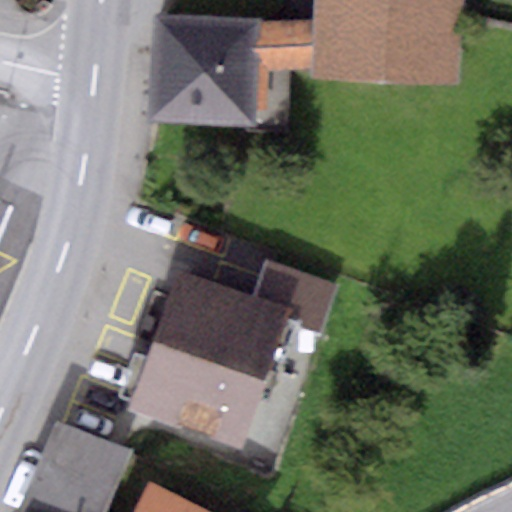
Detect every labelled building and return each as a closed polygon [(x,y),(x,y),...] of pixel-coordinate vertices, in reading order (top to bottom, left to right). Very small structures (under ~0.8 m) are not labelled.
[(455,0),(306,0),(306,19),(254,18),(253,65),(305,66),(304,79),(454,82),(455,0)] [(254,18),(150,13),(146,121),(249,125),(253,65),(254,18)] [(281,315),(165,276),(119,410),(235,449),(281,315)] [(53,424),(20,511),(111,511),(133,453),(53,424)] [(129,511),(203,511),(144,483),(129,511)]
